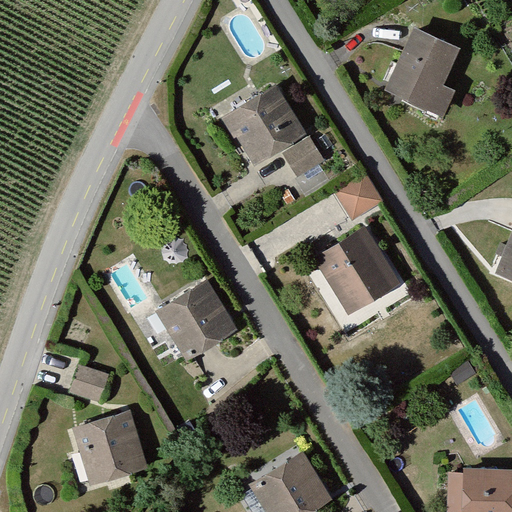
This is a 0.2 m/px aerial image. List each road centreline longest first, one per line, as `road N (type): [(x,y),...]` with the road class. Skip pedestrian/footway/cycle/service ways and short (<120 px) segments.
road 1 (residential): [(388,511),(153,133),(121,114)]
road 2 (residential): [(511,378),(277,0)]
road 3 (residential): [(0,417),(55,260),(121,114)]
road 4 (residential): [(121,114),(180,0)]
